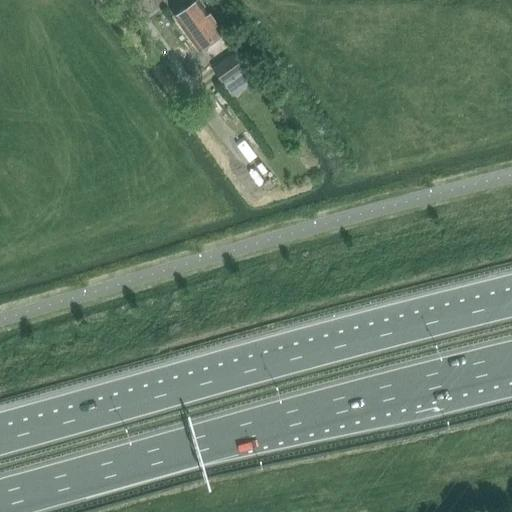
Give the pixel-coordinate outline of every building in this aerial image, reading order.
[(200,0),(196,0),(174,17),(198,50),(223,32),(200,0)] [(52,24),(73,10),(66,1),(46,15),(52,24)] [(223,84),(244,69),(233,54),(212,69),(223,84)] [(22,104),(40,71),(28,65),(10,97),(22,104)] [(0,120),(8,124),(15,108),(0,100),(0,120)] [(159,111),(123,140),(145,168),(181,139),(159,111)] [(92,164),(48,178),(55,200),(64,197),(72,223),(107,212),(92,164)] [(0,208),(19,192),(0,170),(0,208)]
